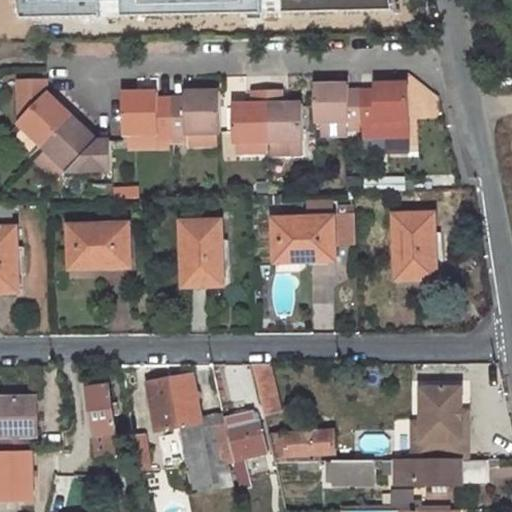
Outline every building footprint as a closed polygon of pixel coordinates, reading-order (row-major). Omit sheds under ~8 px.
[(15,0),(19,16),(97,13),(96,0),(15,0)] [(117,0),(118,15),(256,12),(255,0),(117,0)] [(391,0),(281,0),(282,10),(393,9),(391,0)] [(44,83),(15,83),(15,125),(42,150),(71,121),(45,96),(44,83)] [(408,123),(407,88),(374,89),(374,94),(360,94),(360,129),(361,142),(410,140),(408,123)] [(345,95),(345,89),(311,90),(312,125),(346,124),(346,129),(360,129),(360,94),(345,95)] [(249,109),(229,109),(231,146),(265,145),(264,93),(249,94),(249,109)] [(300,145),(300,107),(279,108),(279,93),(264,93),(265,145),(300,145)] [(216,97),(183,98),(183,103),(169,103),(169,145),(184,145),(184,139),(217,138),(216,97)] [(122,140),(155,140),(155,145),(169,145),(169,103),(154,103),(154,99),(136,99),(121,100),(122,140)] [(42,150),(67,174),(109,175),(109,145),(95,145),(71,121),(42,150)] [(347,218),(333,219),(335,250),(349,250),(347,218)] [(428,218),(386,219),(389,283),(430,281),(428,218)] [(325,221),(267,223),(269,266),(326,265),(325,221)] [(213,225),(175,227),(178,290),(216,288),(213,225)] [(120,228),(60,230),(61,272),(121,270),(120,228)] [(9,233),(0,233),(0,296),(10,296),(9,233)] [(279,415),(269,369),(251,369),(262,419),(279,415)] [(200,423),(191,378),(172,382),(168,382),(177,429),(189,496),(232,488),(228,469),(233,468),(232,464),(222,418),(200,423)] [(168,382),(148,386),(156,432),(177,429),(168,382)] [(114,436),(107,390),(83,393),(92,456),(92,458),(112,455),(109,436),(114,436)] [(418,428),(418,447),(423,447),(423,467),(463,467),(463,446),(458,446),(458,417),(458,394),(419,394),(418,428)] [(35,404),(0,404),(0,456),(27,456),(27,441),(35,441),(35,404)] [(251,423),(249,413),(222,418),(232,464),(264,457),(256,422),(251,423)] [(308,426),(296,426),(297,437),(308,438),(308,426)] [(411,429),(410,467),(423,467),(423,447),(418,447),(418,428),(411,429)] [(147,458),(143,434),(130,436),(134,460),(147,458)] [(330,458),(329,437),(308,438),(297,437),(266,438),(271,459),(330,458)] [(0,504),(31,504),(30,456),(27,456),(0,456),(0,504)] [(336,488),(378,487),(376,467),(336,467),(336,488)] [(381,467),(381,478),(391,478),(391,467),(381,467)] [(391,478),(392,491),(458,489),(457,487),(485,487),(484,473),(498,474),(498,467),(463,467),(423,467),(410,467),(391,467),(391,478)] [(411,496),(389,497),(389,511),(419,511),(419,503),(412,503),(411,496)]
